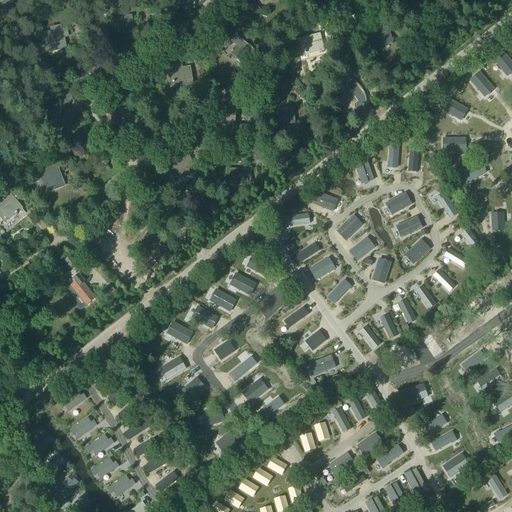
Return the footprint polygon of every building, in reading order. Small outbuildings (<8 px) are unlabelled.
[(133,33),(132,33),(131,22),(132,22),(131,17),(126,18),(115,20),(118,34),(128,33),(128,34),(133,33)] [(392,42),(386,25),(371,31),(374,37),(377,36),(381,46),(392,42)] [(67,34),(61,35),(61,31),(52,33),(52,36),(43,38),(46,53),(52,51),(52,50),(61,48),(62,50),(66,49),(64,38),(68,37),(67,34)] [(320,35),(298,40),(299,48),(301,56),(306,55),(319,51),(319,53),(324,51),(320,35)] [(251,52),(253,51),(236,37),(232,42),(237,46),(233,51),(232,51),(231,53),(232,53),(242,61),(241,62),(245,65),(254,54),(251,52)] [(337,46),(342,48),(346,39),(341,37),(337,46)] [(511,64),(503,53),(493,61),(507,78),(511,75),(511,74),(511,64)] [(182,65),(166,68),(170,89),(193,85),(190,67),(182,68),(182,65)] [(479,74),(470,82),(484,99),(488,95),(488,96),(490,94),(493,91),(479,74)] [(371,76),(365,80),(369,86),(375,82),(371,76)] [(348,80),(346,83),(346,87),(351,94),(356,97),(356,101),(352,104),(352,109),(356,110),(360,108),(360,104),(363,101),(364,96),(353,82),(348,80)] [(299,88),(294,91),(298,96),(302,93),(299,88)] [(72,116),(71,116),(65,105),(68,104),(67,101),(71,99),(68,94),(58,99),(61,105),(48,111),(51,117),(52,116),(55,122),(56,123),(57,123),(57,122),(67,117),(67,119),(72,116)] [(448,100),(442,111),(461,122),(463,118),(464,118),(465,116),(464,115),(467,111),(448,100)] [(234,125),(235,114),(232,113),(233,110),(221,109),(220,121),(220,123),(221,123),(230,124),(230,125),(234,125)] [(289,113),(289,109),(277,111),(280,123),(279,124),(280,125),(281,125),(290,123),(290,124),(294,123),(292,112),(289,113)] [(111,122),(119,126),(119,125),(128,130),(127,131),(131,133),(132,133),(131,133),(138,119),(119,110),(117,115),(115,114),(111,122)] [(466,140),(444,140),(444,152),(466,152),(466,147),(466,145),(466,140)] [(388,163),(388,169),(393,169),(393,168),(397,169),(399,144),(390,144),(389,163),(388,163)] [(410,150),(408,171),(417,172),(419,150),(410,150)] [(192,175),(188,164),(191,163),(189,157),(183,159),(184,162),(170,167),(172,173),(173,172),(176,178),(175,178),(176,180),(177,180),(177,179),(187,175),(188,176),(192,175)] [(155,160),(149,165),(152,170),(159,165),(155,160)] [(365,160),(354,164),(361,186),(373,182),(365,160)] [(480,163),(461,174),(467,185),(486,174),(484,170),(484,169),(483,167),(480,163)] [(44,189),(62,182),(57,166),(39,173),(41,179),(39,180),(42,187),(44,187),(44,189)] [(235,185),(236,185),(246,185),(246,186),(250,186),(250,171),(227,170),(226,185),(235,186),(235,185)] [(81,188),(85,192),(89,188),(86,184),(81,188)] [(316,193),(311,204),(333,213),(337,201),(316,193)] [(440,194),(435,198),(438,203),(439,202),(450,220),(458,215),(444,193),(440,195),(440,194)] [(405,195),(386,205),(388,209),(388,210),(389,212),(390,212),(392,216),(411,205),(405,195)] [(17,213),(22,209),(11,196),(0,204),(0,217),(5,213),(10,219),(15,215),(17,214),(17,213)] [(308,215),(283,219),(285,227),(304,225),(310,224),(309,219),(308,219),(308,215)] [(503,215),(491,216),(492,232),(504,231),(503,215)] [(353,217),(337,233),(345,242),(362,226),(353,217)] [(417,218),(396,228),(401,239),(422,229),(417,218)] [(160,230),(144,243),(150,251),(166,239),(160,230)] [(469,230),(462,236),(475,253),(482,248),(469,230)] [(367,239),(349,252),(357,262),(374,249),(371,245),(372,244),(370,242),(370,243),(367,239)] [(420,242),(404,257),(408,260),(407,261),(409,263),(409,262),(413,266),(429,251),(420,242)] [(314,245),(296,257),(301,264),(319,252),(314,245)] [(164,246),(151,256),(161,270),(174,259),(164,246)] [(449,250),(444,258),(463,269),(468,262),(449,250)] [(70,268),(75,264),(70,258),(65,262),(70,268)] [(329,259),(310,270),(316,281),(335,270),(332,266),(333,265),(332,264),(331,264),(329,259)] [(379,260),(372,281),(384,285),(391,264),(386,262),(384,261),(379,260)] [(439,271),(433,278),(449,293),(455,287),(439,271)] [(76,283),(71,287),(86,306),(95,299),(82,283),(84,282),(79,276),(74,280),(76,283)] [(344,282),(327,300),(333,306),(347,292),(351,288),(347,284),(344,282)] [(423,287),(416,292),(429,310),(436,305),(423,287)] [(406,301),(398,305),(408,325),(416,321),(406,301)] [(304,308),(284,322),(289,329),(308,314),(304,308)] [(217,319),(198,309),(191,320),(211,330),(217,319)] [(388,316),(380,320),(390,340),(397,336),(388,316)] [(367,327),(360,333),(373,350),(380,345),(367,327)] [(331,356),(309,364),(314,376),(335,368),(331,356)] [(108,367),(95,384),(102,389),(115,372),(108,367)] [(120,382),(107,400),(114,405),(128,387),(120,382)] [(371,387),(363,391),(374,411),(382,407),(371,387)] [(77,391),(63,401),(67,406),(64,407),(68,412),(82,402),(78,398),(81,396),(77,391)] [(355,398),(347,402),(358,422),(366,418),(355,398)] [(135,401),(118,415),(124,422),(141,408),(135,401)] [(340,409),(332,413),(343,434),(351,429),(340,409)] [(88,418),(74,428),(77,433),(75,434),(78,439),(92,429),(89,424),(91,423),(88,418)] [(143,421),(125,433),(130,441),(148,429),(143,421)] [(376,433),(357,447),(364,457),(383,444),(376,433)] [(43,435),(32,447),(36,451),(34,453),(38,457),(50,445),(46,441),(47,439),(43,435)] [(104,435),(91,445),(94,450),(92,452),(95,457),(109,447),(106,442),(108,440),(104,435)] [(154,439),(134,450),(139,458),(158,447),(154,439)] [(398,447),(378,461),(380,464),(380,465),(383,469),(388,466),(387,465),(403,454),(398,447)] [(347,453),(328,466),(335,477),(354,464),(347,453)] [(56,456),(44,469),(49,473),(47,475),(51,479),(63,466),(58,462),(60,460),(56,456)] [(163,456),(144,467),(149,475),(167,464),(163,456)] [(110,459),(96,468),(99,473),(97,475),(100,480),(114,470),(111,465),(113,464),(110,459)] [(416,469),(404,475),(415,496),(427,490),(416,469)] [(173,472),(156,486),(161,493),(179,479),(173,472)] [(360,474),(342,486),(347,493),(365,481),(360,474)] [(126,476),(112,486),(115,491),(113,492),(116,497),(131,488),(127,483),(130,481),(126,476)] [(494,476),(488,481),(498,498),(505,493),(494,476)] [(68,477),(57,490),(61,494),(59,496),(64,500),(75,487),(70,484),(72,481),(68,477)] [(18,501),(30,484),(21,478),(9,495),(18,501)] [(397,483),(385,489),(396,510),(408,504),(397,483)] [(81,497),(69,509),(72,511),(82,511),(88,507),(83,503),(85,501),(81,497)] [(384,511),(377,497),(366,503),(370,511),(384,511)]
